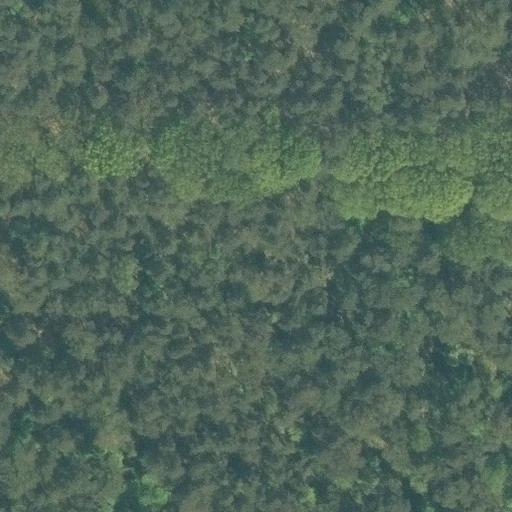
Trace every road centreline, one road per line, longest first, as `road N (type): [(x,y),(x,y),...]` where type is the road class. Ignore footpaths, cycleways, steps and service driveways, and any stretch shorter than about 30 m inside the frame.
road 1 (track): [(433,136),(0,119)]
road 2 (track): [(492,0),(433,136)]
